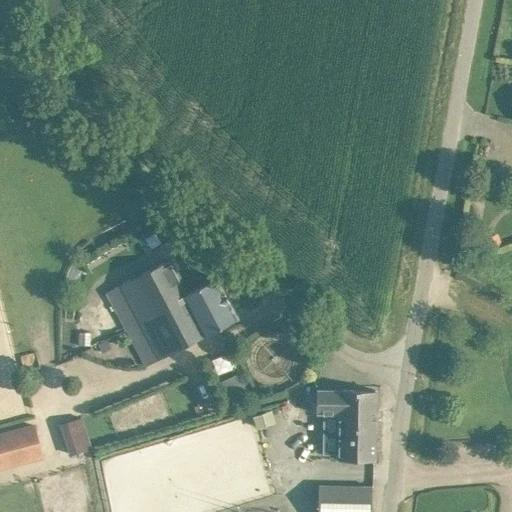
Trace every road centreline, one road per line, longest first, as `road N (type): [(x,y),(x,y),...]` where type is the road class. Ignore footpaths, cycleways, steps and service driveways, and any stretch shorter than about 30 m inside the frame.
road 1 (unclassified): [(408,373),(355,359),(227,257),(0,11)]
road 2 (unclassified): [(408,373),(475,0)]
road 3 (unclassified): [(389,511),(408,373)]
